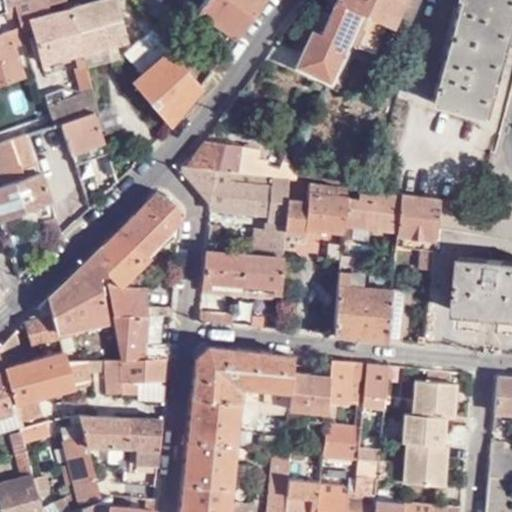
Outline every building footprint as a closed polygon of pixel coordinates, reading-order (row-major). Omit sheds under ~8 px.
[(66,0),(24,0),(14,3),(18,15),(66,0)] [(98,0),(70,8),(82,52),(126,39),(114,0),(98,0)] [(204,0),(197,10),(235,39),(263,0),(204,0)] [(336,0),(320,32),(311,28),(294,64),(328,79),(345,40),(355,43),(362,27),(359,26),(352,23),(359,9),(365,12),(390,23),(388,27),(402,33),(416,0),(336,0)] [(511,0),(458,0),(457,5),(454,4),(438,60),(443,61),(431,100),(479,114),(511,0)] [(14,3),(6,5),(7,11),(10,18),(18,15),(14,3)] [(61,122),(91,111),(96,109),(91,84),(82,52),(70,8),(29,19),(41,63),(74,54),(79,68),(75,70),(80,89),(77,90),(62,86),(44,94),(53,125),(61,122)] [(359,26),(365,12),(359,9),(352,23),(359,26)] [(133,82),(167,124),(169,125),(199,86),(151,27),(124,52),(142,73),(133,82)] [(23,42),(17,29),(0,33),(0,81),(23,74),(14,45),(23,42)] [(21,89),(7,94),(15,115),(29,110),(21,89)] [(112,185),(117,182),(91,111),(61,122),(74,158),(100,149),(112,185)] [(26,134),(10,140),(19,165),(24,178),(40,173),(26,134)] [(10,140),(0,143),(0,185),(0,187),(11,183),(7,170),(19,165),(10,140)] [(189,161),(182,164),(210,168),(278,177),(279,165),(269,164),(269,158),(255,155),(255,149),(239,148),(239,146),(202,141),(193,160),(189,161)] [(208,199),(208,206),(267,212),(265,230),(262,252),(282,256),(284,229),(286,199),(288,179),(278,177),(210,168),(182,164),(180,167),(181,171),(185,176),(208,199)] [(7,170),(11,183),(24,178),(19,165),(7,170)] [(11,183),(0,187),(0,186),(0,217),(51,201),(40,173),(24,178),(11,183)] [(65,199),(82,182),(78,173),(71,174),(73,179),(59,184),(65,199)] [(74,223),(90,208),(82,182),(65,199),(74,223)] [(286,199),(284,229),(305,233),(305,229),(343,232),(343,221),(347,188),(308,182),(307,201),(286,199)] [(347,188),(343,221),(397,226),(400,195),(370,191),(347,188)] [(100,249),(105,274),(120,286),(147,260),(146,255),(147,253),(146,251),(157,240),(164,246),(173,237),(177,241),(180,235),(182,219),(181,213),(164,195),(160,193),(155,193),(100,249)] [(396,236),(435,240),(439,199),(400,195),(397,226),(396,236)] [(511,209),(440,199),(437,228),(511,239),(511,209)] [(45,221),(53,242),(62,234),(61,231),(57,220),(57,217),(45,221)] [(251,255),(281,259),(282,256),(262,252),(265,230),(254,229),(251,255)] [(394,259),(396,242),(383,241),(381,259),(394,259)] [(47,299),(56,330),(108,321),(100,278),(105,274),(100,249),(47,299)] [(204,249),(201,288),(277,299),(281,259),(251,255),(204,249)] [(511,316),(511,266),(463,262),(458,311),(511,316)] [(333,326),(333,333),(387,338),(389,313),(390,306),(392,289),(361,285),(362,274),(338,271),(333,326)] [(108,288),(112,314),(147,315),(148,306),(147,287),(108,288)] [(392,289),(390,306),(400,306),(400,290),(392,289)] [(39,318),(25,322),(32,344),(59,337),(56,330),(47,299),(37,309),(39,318)] [(161,315),(171,315),(171,306),(148,306),(147,315),(161,315)] [(230,314),(199,310),(198,317),(201,320),(230,323),(230,314)] [(389,313),(387,338),(401,340),(403,313),(389,313)] [(121,358),(169,358),(170,344),(159,343),(146,343),(147,315),(112,314),(121,358)] [(146,343),(159,343),(161,315),(147,315),(146,343)] [(275,328),(276,317),(252,316),(251,326),(275,328)] [(139,382),(166,380),(169,358),(121,358),(65,359),(62,349),(25,359),(16,331),(0,347),(0,353),(18,420),(41,413),(37,393),(87,378),(87,371),(102,371),(104,383),(105,392),(136,393),(139,382)] [(511,332),(497,331),(495,343),(511,345),(511,332)] [(292,371),(292,355),(215,346),(205,346),(195,355),(192,393),(239,400),(241,384),(266,387),(265,403),(289,406),(292,371)] [(0,426),(18,420),(0,353),(0,426)] [(359,380),(361,363),(330,360),(330,375),(327,413),(327,418),(334,418),(335,404),(349,404),(351,379),(359,380)] [(387,395),(389,366),(368,364),(365,393),(387,395)] [(451,382),(452,372),(430,369),(429,380),(451,382)] [(327,413),(330,375),(292,371),(289,406),(289,409),(327,413)] [(511,413),(511,377),(498,376),(494,412),(511,413)] [(357,405),(359,380),(351,379),(349,404),(357,405)] [(456,383),(451,382),(429,380),(414,379),(411,413),(404,412),(401,440),(405,441),(401,481),(444,484),(447,444),(442,444),(444,416),(453,417),(456,383)] [(239,400),(192,393),(188,438),(234,443),(236,430),(237,422),(256,425),(259,402),(239,400)] [(386,405),(387,395),(365,393),(365,403),(386,405)] [(87,443),(128,446),(130,416),(80,413),(82,422),(87,443)] [(127,462),(159,465),(163,417),(130,416),(128,446),(127,462)] [(81,500),(102,496),(96,476),(87,443),(82,422),(61,427),(81,500)] [(352,457),(355,429),(326,426),(324,454),(352,457)] [(236,430),(234,443),(274,448),(283,449),(283,444),(281,444),(282,440),(250,436),(250,431),(236,430)] [(26,449),(21,431),(10,433),(16,452),(26,449)] [(234,443),(188,438),(181,511),(226,511),(231,472),(234,443)] [(511,454),(503,454),(504,441),(492,441),(488,477),(511,478),(511,454)] [(379,458),(380,454),(366,452),(366,448),(360,447),(360,452),(360,458),(373,459),(378,460),(379,458)] [(283,449),(274,448),(271,479),(266,511),(285,511),(289,481),(292,450),(286,449),(283,449)] [(26,449),(16,452),(22,477),(33,474),(26,449)] [(354,480),(375,481),(376,477),(378,463),(378,460),(373,459),(360,458),(358,457),(356,476),(348,475),(347,484),(347,487),(347,491),(353,491),(354,480)] [(388,468),(379,458),(378,460),(378,463),(376,477),(387,479),(388,468)] [(42,511),(33,474),(22,477),(0,482),(0,504),(2,511),(42,511)] [(102,499),(111,496),(115,495),(126,496),(127,488),(123,488),(124,477),(105,481),(104,474),(96,476),(102,496),(102,499)] [(509,511),(511,494),(511,478),(488,477),(484,511),(509,511)] [(372,511),(374,499),(375,481),(354,480),(353,491),(347,491),(345,511),(372,511)] [(345,511),(347,491),(347,487),(322,485),(289,481),(285,511),(345,511)] [(65,511),(69,511),(81,507),(73,492),(58,499),(65,511)] [(82,511),(154,511),(156,498),(146,498),(145,508),(110,504),(111,496),(102,499),(83,507),(82,511)] [(402,511),(403,501),(374,499),(372,511),(402,511)] [(432,511),(433,504),(403,501),(402,511),(432,511)]
